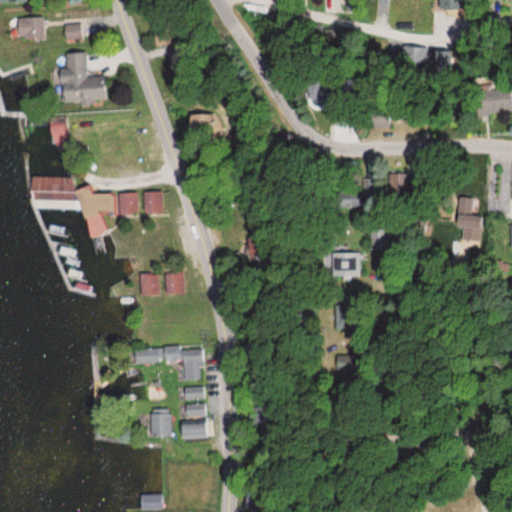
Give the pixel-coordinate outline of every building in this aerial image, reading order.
[(44,39),(44,17),(15,17),(15,39),(44,39)] [(431,66),(431,46),(405,46),(405,66),(431,66)] [(103,76),(87,77),(86,52),(65,54),(66,71),(58,72),(60,104),(104,101),(103,76)] [(305,100),(325,95),(320,74),(300,79),(305,100)] [(511,84),(474,85),(474,114),(511,112),(511,84)] [(366,125),(388,125),(388,108),(366,108),(366,125)] [(362,192),(342,192),(342,200),(337,200),(337,206),(362,206),(362,192)] [(480,199),(459,198),(456,229),(484,231),(485,216),(479,215),(480,199)] [(101,213),(86,215),(89,236),(104,234),(101,213)] [(331,253),(331,280),(364,280),(364,253),(331,253)] [(201,379),(201,351),(184,351),(184,379),(201,379)] [(207,399),(206,386),(181,386),(181,399),(207,399)] [(183,416),(208,416),(208,404),(183,404),(183,416)] [(171,408),(150,408),(150,437),(171,437),(171,408)] [(178,423),(178,439),(209,439),(209,423),(178,423)]
